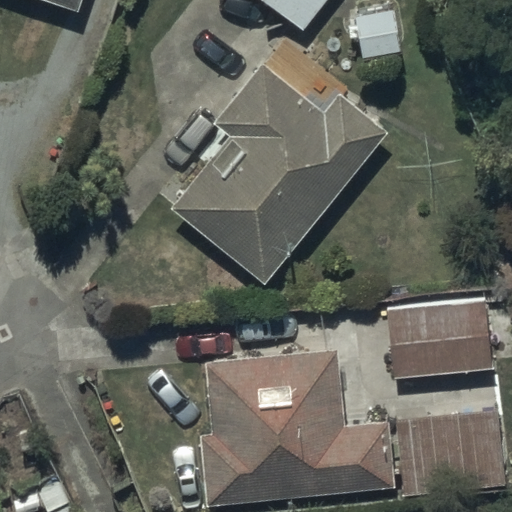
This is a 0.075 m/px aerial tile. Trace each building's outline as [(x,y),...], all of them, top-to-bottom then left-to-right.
[(290,0),(308,13),(318,0),(290,0)] [(398,0),(357,0),(356,0),(365,46),(405,39),(398,0)] [(325,97),(263,46),(217,105),(233,117),(176,191),(268,263),(392,113),(344,73),(325,97)] [(486,287),(389,296),(395,365),(492,356),(486,287)] [(213,417),(202,417),(209,487),(396,469),(390,404),(344,409),(336,333),(208,345),(213,417)] [(498,395),(398,405),(405,481),(506,471),(498,395)]
